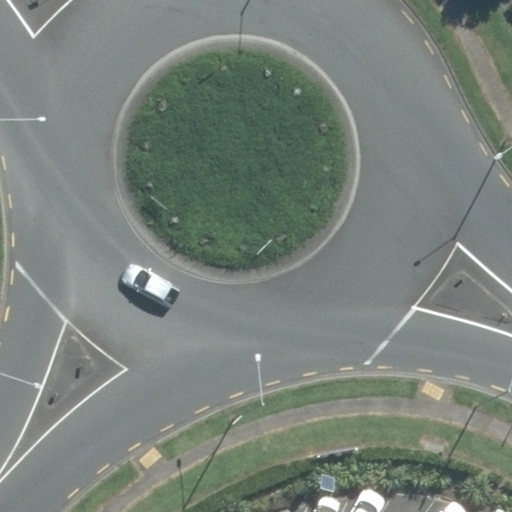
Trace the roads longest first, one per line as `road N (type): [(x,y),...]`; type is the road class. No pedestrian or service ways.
road 1 (unclassified): [(257,333),(0,494)]
road 2 (secondary): [(85,171),(95,123),(119,81),(155,48),(199,28),(247,22)]
road 3 (secondary): [(392,132),(399,179),(392,225),(370,267),(338,301),(296,324)]
road 4 (unclassified): [(0,429),(93,225)]
road 5 (secondary): [(511,374),(296,324)]
road 6 (secondary): [(257,333),(175,319),(111,264),(93,225)]
road 7 (secondary): [(247,22),(295,30),(337,54),(371,89),(392,132)]
road 8 (secondary): [(85,171),(0,35)]
road 9 (secondary): [(392,132),(511,238)]
